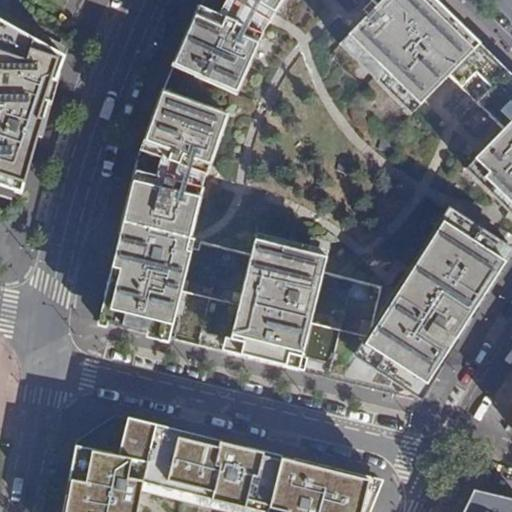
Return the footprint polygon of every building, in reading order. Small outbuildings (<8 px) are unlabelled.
[(226,0),(228,1),(218,19),(198,9),(172,69),(237,98),(263,37),(273,19),(285,0),(226,0)] [(481,48),(432,0),(388,0),(379,9),(340,47),(412,118),(450,79),(481,48)] [(388,0),(369,0),(379,9),(388,0)] [(0,188),(21,195),(41,126),(52,92),(66,55),(44,43),(43,46),(0,21),(0,188)] [(511,125),(511,77),(481,48),(450,79),(506,131),(511,125)] [(229,117),(161,94),(144,144),(212,166),(229,117)] [(511,211),(511,125),(506,131),(466,173),(511,211)] [(202,205),(212,166),(144,144),(140,155),(161,161),(155,181),(133,175),(130,186),(202,205)] [(202,205),(130,186),(120,227),(192,245),(202,205)] [(372,333),(342,381),(423,399),(511,259),(511,250),(451,211),(372,333)] [(192,245),(120,227),(94,330),(95,330),(105,333),(107,324),(146,334),(143,344),(168,350),(171,339),(193,250),(194,246),(192,245)] [(199,251),(193,250),(171,339),(200,346),(203,334),(223,339),(230,341),(251,255),(201,243),(199,251)] [(329,262),(254,243),(251,255),(230,341),(223,339),(220,351),(218,357),(304,378),(309,361),(305,360),(326,275),(329,262)] [(382,288),(326,275),(305,360),(309,361),(332,366),(330,378),(342,381),(372,333),(382,288)] [(233,511),(369,511),(382,481),(289,459),(179,433),(124,419),(116,453),(76,445),(62,511),(134,511),(139,489),(233,511)] [(511,511),(511,500),(473,490),(469,499),(462,511),(511,511)]
